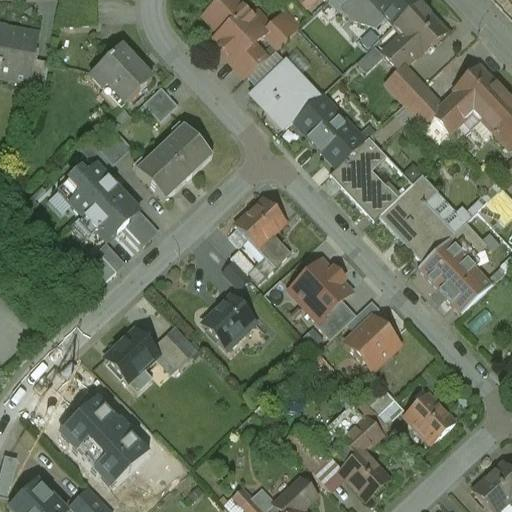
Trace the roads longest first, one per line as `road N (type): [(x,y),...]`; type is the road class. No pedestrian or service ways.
road 1 (residential): [(267,161),(61,353),(0,436)]
road 2 (residential): [(267,161),(511,418)]
road 3 (residential): [(151,0),(157,40),(267,161)]
